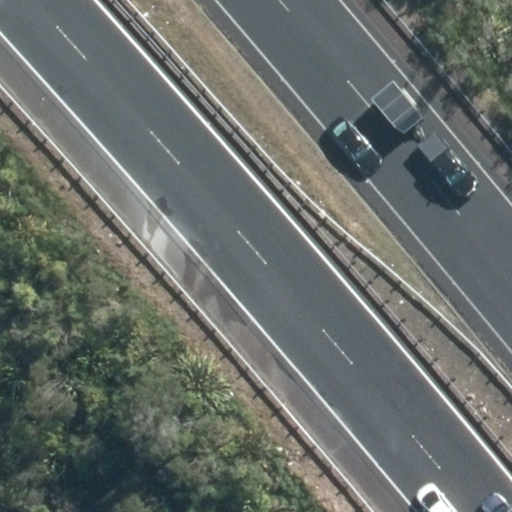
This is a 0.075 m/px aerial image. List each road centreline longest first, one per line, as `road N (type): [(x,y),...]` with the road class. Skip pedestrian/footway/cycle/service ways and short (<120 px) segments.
road 1 (motorway): [(464,511),(223,212),(31,0)]
road 2 (motorway): [(282,0),(511,272)]
